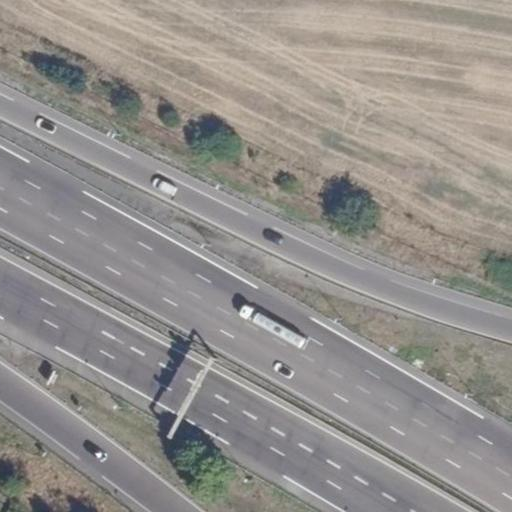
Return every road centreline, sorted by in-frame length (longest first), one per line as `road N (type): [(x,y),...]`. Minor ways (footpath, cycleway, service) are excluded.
road 1 (motorway): [(511,482),(0,184)]
road 2 (motorway): [(511,322),(332,264),(0,105)]
road 3 (motorway): [(0,286),(410,511)]
road 4 (motorway): [(0,384),(176,511)]
